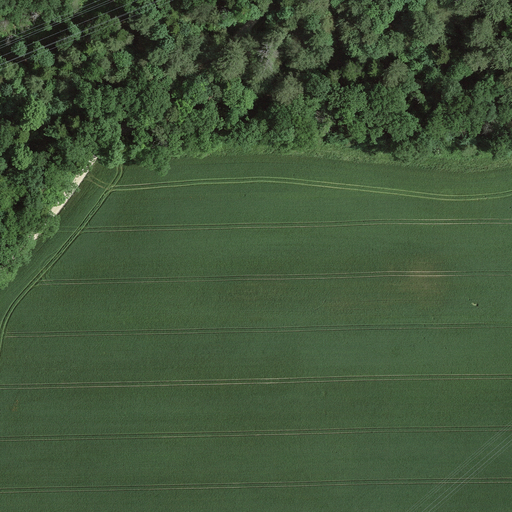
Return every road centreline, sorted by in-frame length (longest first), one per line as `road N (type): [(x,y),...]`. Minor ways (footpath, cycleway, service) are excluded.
road 1 (track): [(271,0),(176,98),(103,143)]
road 2 (track): [(0,273),(103,143)]
